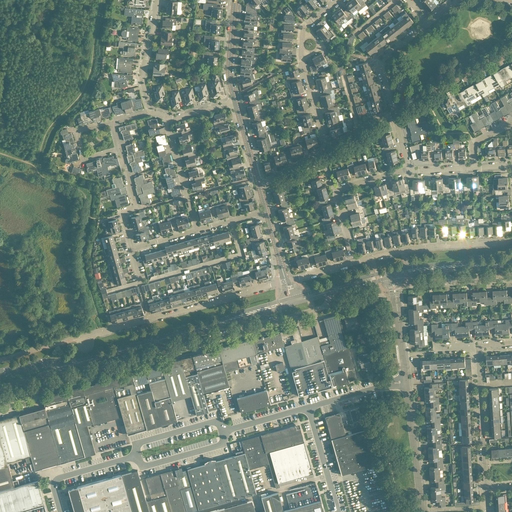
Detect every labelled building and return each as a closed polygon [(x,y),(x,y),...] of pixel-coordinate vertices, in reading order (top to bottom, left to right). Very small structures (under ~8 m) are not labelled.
[(246,4),(246,5),(252,9),(253,8),(256,6),(258,5),(260,2),(259,1),(258,0),(249,0),(248,1),(248,2),(246,4)] [(311,8),(306,1),(304,0),(300,0),(300,1),(299,3),(301,5),(296,9),(300,15),(302,14),(304,16),(305,15),(306,15),(308,14),(308,13),(309,12),(307,10),(311,8)] [(307,0),(306,1),(311,8),(312,9),(313,9),(314,9),(316,7),(316,6),(317,6),(315,4),(319,1),(317,0),(307,0)] [(350,1),(358,11),(366,5),(365,4),(364,2),(367,0),(366,0),(360,0),(358,2),(356,0),(350,0),(350,1)] [(166,13),(171,13),(180,14),(181,14),(181,13),(182,11),(181,10),(181,9),(180,9),(177,9),(177,1),(167,1),(167,5),(168,5),(167,7),(166,13)] [(349,9),(347,11),(351,17),(352,16),(358,11),(350,1),(349,1),(346,3),(347,4),(346,5),(349,9)] [(433,1),(426,7),(429,11),(437,5),(433,1)] [(203,9),(210,10),(209,12),(211,12),(211,16),(221,17),(222,9),(217,8),(215,8),(215,4),(204,3),(203,9)] [(245,18),(245,19),(245,20),(248,20),(254,21),(254,20),(256,21),(257,16),(257,11),(253,9),(252,9),(246,5),(245,11),(248,11),(248,14),(245,14),(245,17),(245,18)] [(368,7),(366,5),(358,11),(360,14),(368,8),(368,7)] [(124,9),(125,9),(124,15),(132,16),(131,24),(139,25),(139,23),(142,24),(142,15),(143,15),(144,9),(121,7),(121,10),(123,10),(124,9)] [(284,24),(290,25),(290,21),(294,22),(294,19),(294,18),(294,17),(294,16),(293,16),(292,14),(293,13),(288,7),(285,10),(284,10),(286,13),(286,15),(285,15),(284,19),(282,19),(282,24),(284,24)] [(352,18),(351,17),(347,11),(344,13),(341,8),(339,9),(336,11),(337,12),(336,12),(344,22),(345,23),(352,18)] [(344,22),(336,12),(335,12),(333,14),(332,15),(335,20),(333,22),(338,29),(342,26),(341,24),(344,22)] [(401,15),(403,18),(410,27),(412,25),(411,23),(413,21),(405,12),(403,13),(401,15)] [(162,27),(167,28),(172,28),(172,25),(176,25),(176,18),(170,18),(170,21),(163,20),(162,27)] [(403,18),(399,21),(404,28),(407,26),(408,28),(410,27),(403,18)] [(214,20),(209,19),(206,19),(205,25),(208,26),(208,28),(210,28),(210,32),(220,33),(221,25),(216,24),(214,24),(214,20)] [(244,29),(247,29),(253,30),(254,29),(254,26),(257,26),(257,21),(256,21),(254,20),(254,21),(248,20),(248,23),(244,23),(244,26),(244,27),(244,28),(244,29)] [(320,27),(316,31),(317,32),(317,33),(319,35),(320,35),(330,27),(326,23),(325,24),(323,21),(322,20),(321,20),(317,24),(319,25),(320,27)] [(399,21),(394,25),(402,34),(404,32),(402,30),(404,28),(399,21)] [(281,28),(281,33),(289,33),(289,30),(293,31),(293,28),(294,27),(293,26),(294,25),(290,25),(284,24),(284,28),(281,28)] [(388,25),(384,28),(393,40),(395,39),(394,37),(396,35),(390,28),(388,26),(388,25)] [(394,25),(390,28),(396,35),(398,33),(400,35),(402,34),(394,25)] [(121,32),(121,33),(122,35),(122,36),(122,37),(126,37),(126,40),(133,41),(138,41),(138,37),(137,37),(137,35),(137,33),(137,32),(139,32),(139,28),(134,27),(127,27),(127,30),(123,29),(123,30),(122,31),(121,32)] [(320,35),(320,36),(319,36),(322,39),(322,38),(323,40),(326,37),(328,40),(330,38),(332,40),(336,37),(330,30),(329,31),(328,29),(330,27),(320,35)] [(384,28),(379,32),(381,34),(387,41),(387,42),(390,40),(391,42),(393,40),(384,28)] [(243,38),(247,38),(253,39),(253,38),(253,35),(256,35),(257,30),(254,29),(253,30),(247,29),(247,32),(244,32),(243,35),(243,36),(243,37),(243,38)] [(176,37),(171,37),(172,32),(164,31),(164,35),(164,36),(161,36),(160,45),(171,45),(175,46),(176,37)] [(279,42),(282,42),(288,42),(289,39),(292,40),(292,37),(293,36),(293,35),(293,34),(289,33),(281,33),(279,33),(278,36),(280,37),(279,42)] [(354,38),(355,37),(356,37),(354,34),(349,38),(349,39),(348,43),(352,45),(353,42),(354,38)] [(381,34),(377,37),(384,46),(386,44),(384,43),(387,41),(381,34)] [(208,48),(214,48),(219,49),(219,40),(214,40),(212,40),(213,36),(205,35),(204,41),(207,42),(207,44),(209,44),(208,48)] [(377,37),(373,40),(378,48),(381,46),(382,47),(384,46),(377,37)] [(242,47),(246,47),(252,48),(252,47),(252,44),(254,44),(255,39),(253,38),(253,39),(247,38),(246,41),(243,41),(243,44),(242,44),(242,45),(242,46),(242,47)] [(373,40),(368,44),(375,53),(377,51),(376,49),(378,48),(373,40)] [(119,41),(118,47),(124,47),(124,50),(124,51),(126,51),(126,55),(127,55),(131,56),(132,54),(135,55),(136,50),(134,50),(134,48),(135,47),(137,47),(137,43),(132,43),(119,41)] [(280,46),(279,51),(288,52),(288,48),(291,49),(292,46),(292,45),(292,44),(292,43),(288,42),(282,42),(282,46),(280,46)] [(364,47),(368,44),(367,42),(360,47),(363,52),(366,50),(364,47)] [(375,53),(368,44),(364,47),(366,50),(370,54),(372,52),(374,54),(375,53)] [(241,53),(241,54),(242,55),(242,56),(245,56),(251,57),(251,56),(253,56),(253,53),(254,48),(252,47),(252,48),(246,47),(246,50),(242,50),(242,52),(241,53)] [(156,52),(156,54),(155,54),(156,57),(156,59),(166,60),(167,53),(168,54),(169,49),(158,48),(158,52),(156,52)] [(207,64),(212,64),(217,65),(218,56),(213,56),(211,56),(211,52),(203,51),(203,57),(205,58),(205,60),(207,60),(207,64)] [(288,52),(279,51),(279,56),(281,56),(281,60),(290,61),(290,60),(291,59),(291,58),(291,55),(287,55),(288,52)] [(317,56),(322,64),(327,62),(327,64),(331,62),(328,56),(325,58),(322,53),(320,54),(320,53),(317,55),(317,56)] [(322,64),(317,56),(316,55),(313,57),(314,58),(312,59),(315,63),(311,65),(314,70),(315,72),(320,69),(319,66),(322,64)] [(241,62),(241,63),(241,64),(241,65),(244,65),(250,66),(250,65),(252,65),(255,65),(256,60),(253,59),(253,56),(251,56),(251,57),(245,56),(245,59),(241,59),(241,61),(241,62)] [(120,72),(124,72),(131,73),(132,65),(131,65),(131,63),(132,63),(133,59),(119,57),(118,69),(118,71),(120,72)] [(360,70),(371,67),(370,64),(368,65),(367,62),(355,65),(357,71),(360,70)] [(152,70),(152,73),(153,73),(153,75),(158,75),(164,76),(165,67),(164,67),(164,64),(160,63),(155,63),(155,66),(153,66),(153,67),(153,69),(153,70),(152,70)] [(240,71),(240,72),(240,73),(240,74),(243,74),(249,75),(250,74),(253,74),(252,71),(252,65),(250,65),(250,66),(244,65),(244,68),(241,68),(240,70),(240,71)] [(506,66),(497,71),(505,86),(507,84),(508,83),(506,81),(511,78),(506,66)] [(360,70),(361,75),(370,73),(369,70),(371,69),(371,67),(360,70)] [(288,70),(285,71),(286,75),(287,75),(287,76),(287,77),(286,77),(287,80),(288,80),(289,80),(296,78),(295,78),(295,76),(294,75),(296,75),(299,74),(297,68),(288,71),(288,70)] [(219,91),(221,90),(222,90),(221,88),(216,71),(213,72),(215,81),(212,82),(213,86),(210,87),(213,97),(220,95),(219,92),(219,91)] [(497,71),(488,76),(494,88),(500,84),(501,87),(502,87),(505,86),(497,71)] [(123,74),(111,73),(112,76),(114,81),(115,81),(114,87),(121,87),(126,88),(126,86),(128,86),(126,79),(126,80),(125,78),(127,78),(128,76),(128,74),(123,74)] [(317,84),(317,85),(329,81),(328,76),(327,76),(326,73),(320,75),(321,78),(316,79),(316,81),(315,81),(316,84),(317,84)] [(249,75),(243,74),(245,79),(241,80),(242,83),(242,84),(243,85),(243,86),(252,83),(251,80),(254,79),(253,74),(250,74),(249,75)] [(488,76),(479,81),(487,95),(489,94),(490,93),(489,91),(494,88),(488,76)] [(363,80),(364,86),(374,83),(373,83),(372,80),(374,80),(374,77),(363,80)] [(296,78),(289,80),(290,83),(292,83),(293,88),(302,85),(300,80),(297,81),(296,81),(295,78),(296,78)] [(317,85),(317,89),(318,89),(319,90),(324,89),(325,92),(331,90),(333,90),(330,81),(329,81),(327,82),(317,85)] [(479,81),(470,86),(476,97),(482,94),(483,96),(484,97),(487,95),(479,81)] [(364,91),(367,90),(378,87),(377,85),(375,86),(374,83),(364,86),(362,86),(364,91)] [(205,95),(208,94),(208,93),(205,84),(199,86),(200,90),(197,91),(200,101),(206,99),(205,95),(206,95),(205,95)] [(162,96),(165,95),(165,93),(162,85),(156,87),(157,91),(154,92),(157,102),(163,100),(162,96)] [(293,93),(294,97),(301,94),(300,95),(299,92),(303,91),(302,85),(293,88),(294,93),(293,93)] [(470,86),(461,91),(469,105),(472,104),(472,103),(471,100),(476,97),(470,86)] [(195,98),(194,96),(192,87),(185,89),(186,94),(183,94),(186,105),(193,103),(192,99),(195,98)] [(364,91),(366,96),(368,96),(377,93),(376,90),(379,90),(378,87),(367,90),(364,91)] [(252,93),(244,95),(246,101),(249,100),(250,103),(259,100),(260,100),(256,89),(254,90),(253,91),(252,92),(252,93)] [(321,98),(320,98),(321,101),(322,101),(322,102),(331,99),(335,98),(333,90),(331,90),(325,92),(326,95),(320,96),(321,98)] [(181,100),(181,99),(178,91),(172,93),(173,97),(170,98),(173,108),(179,106),(178,102),(179,102),(178,102),(181,101),(181,100)] [(461,91),(452,96),(459,107),(464,104),(465,106),(467,107),(469,105),(461,91)] [(367,102),(381,98),(380,95),(378,96),(377,93),(368,96),(370,101),(367,102)] [(294,97),(293,97),(294,102),(295,105),(298,105),(307,102),(305,96),(302,97),(301,98),(300,95),(301,95),(301,94),(294,97)] [(504,105),(500,108),(504,115),(504,116),(509,114),(509,113),(511,110),(511,106),(510,103),(510,102),(508,100),(506,95),(500,98),(504,105)] [(459,107),(452,96),(443,101),(450,113),(452,112),(460,112),(460,110),(459,107)] [(131,99),(126,101),(129,113),(133,112),(132,110),(142,107),(141,103),(142,102),(141,98),(135,100),(136,101),(132,102),(131,99)] [(367,102),(368,107),(382,103),(380,103),(379,101),(381,100),(381,98),(367,102)] [(329,106),(329,108),(335,107),(334,104),(333,104),(331,99),(322,102),(321,102),(322,106),(323,105),(323,107),(329,106)] [(250,106),(247,107),(249,112),(258,110),(262,109),(260,103),(259,100),(250,103),(250,106)] [(129,113),(126,101),(121,102),(121,105),(118,106),(118,105),(112,106),(113,110),(114,110),(115,115),(125,112),(126,114),(129,113)] [(495,111),(490,113),(494,121),(495,122),(500,119),(499,118),(504,115),(500,108),(496,101),(494,102),(491,103),(491,104),(495,111)] [(296,108),(298,114),(306,111),(304,111),(304,109),(308,107),(307,102),(298,105),(299,107),(296,108)] [(382,103),(368,107),(369,110),(370,109),(372,117),(382,112),(381,106),(383,105),(382,103)] [(485,116),(481,119),(480,119),(484,126),(485,127),(490,124),(489,124),(494,121),(490,113),(486,106),(485,107),(482,108),(481,109),(483,114),(485,116)] [(99,108),(94,110),(97,122),(101,121),(100,119),(110,116),(110,114),(111,113),(110,112),(112,112),(111,107),(103,109),(104,110),(100,111),(99,108)] [(336,107),(335,107),(329,108),(330,111),(325,113),(325,114),(325,115),(326,118),(336,116),(338,115),(337,112),(339,111),(338,108),(337,108),(336,107)] [(81,117),(77,118),(79,125),(93,121),(94,123),(97,122),(94,110),(89,111),(88,110),(84,111),(84,114),(81,115),(80,115),(81,117)] [(253,117),(254,120),(261,118),(261,114),(259,115),(258,110),(249,112),(250,118),(253,117)] [(298,114),(296,114),(299,119),(300,122),(302,121),(311,119),(310,113),(307,114),(305,115),(305,112),(306,112),(306,111),(298,114)] [(471,115),(469,116),(473,123),(470,124),(473,128),(475,133),(480,130),(480,129),(484,126),(480,119),(481,119),(479,116),(476,111),(471,114),(471,115)] [(212,119),(214,124),(223,122),(222,119),(226,118),(225,112),(215,114),(216,118),(212,119)] [(327,119),(326,119),(327,122),(328,124),(333,122),(334,125),(343,123),(342,120),(340,120),(338,115),(336,116),(326,118),(327,119)] [(252,123),(253,129),(265,126),(264,121),(265,120),(266,119),(265,117),(261,118),(254,120),(255,122),(252,123)] [(165,131),(164,127),(159,128),(156,118),(153,119),(152,119),(147,120),(149,125),(150,125),(151,129),(148,129),(150,135),(165,131)] [(409,126),(411,131),(427,127),(425,121),(417,123),(416,118),(407,121),(408,126),(409,126)] [(302,130),(311,128),(310,128),(309,128),(308,125),(313,124),(311,119),(302,121),(303,124),(301,125),(301,126),(302,130)] [(214,124),(215,129),(217,134),(221,133),(221,132),(230,129),(228,123),(224,124),(223,122),(214,124)] [(136,123),(119,127),(120,131),(121,130),(124,140),(128,139),(129,140),(133,139),(131,134),(134,133),(133,129),(137,128),(136,123)] [(181,130),(182,133),(191,131),(190,126),(186,127),(185,123),(175,126),(177,132),(181,130)] [(343,123),(334,125),(335,129),(330,130),(330,132),(330,135),(331,135),(331,136),(344,132),(342,127),(343,126),(343,123)] [(265,126),(253,129),(255,134),(256,134),(258,133),(259,136),(269,134),(269,132),(267,131),(266,126),(265,126)] [(427,127),(411,131),(412,137),(411,137),(413,142),(422,140),(421,135),(429,132),(427,127)] [(64,144),(65,150),(77,146),(76,142),(74,143),(71,133),(68,134),(67,129),(62,130),(60,132),(61,134),(63,135),(64,140),(65,139),(66,143),(64,144)] [(191,131),(182,133),(183,136),(179,137),(180,143),(182,142),(185,142),(186,141),(190,140),(189,137),(192,136),(191,131)] [(382,135),(383,141),(392,139),(390,133),(385,134),(384,131),(378,133),(379,136),(382,135)] [(158,151),(170,148),(169,144),(167,145),(164,134),(161,135),(155,136),(157,141),(158,141),(159,145),(157,145),(157,147),(155,148),(156,151),(158,151)] [(222,142),(223,147),(233,144),(232,141),(236,140),(234,134),(225,137),(226,141),(222,142)] [(260,139),(257,140),(258,146),(270,142),(271,142),(269,134),(259,136),(260,139)] [(316,136),(310,138),(313,146),(318,145),(317,140),(319,140),(318,135),(316,136)] [(305,138),(302,138),(302,141),(303,142),(303,144),(306,144),(308,148),(313,146),(310,138),(308,138),(307,136),(305,137),(305,138)] [(498,146),(498,153),(498,156),(504,156),(504,155),(505,155),(505,153),(508,153),(508,145),(508,140),(507,137),(505,137),(505,140),(503,140),(503,146),(498,146)] [(498,146),(497,138),(494,138),(495,141),(493,141),(493,146),(488,147),(486,147),(486,156),(488,156),(488,157),(496,156),(495,153),(498,153),(498,146)] [(382,147),(383,150),(389,149),(388,146),(394,144),(392,139),(383,141),(385,147),(382,147)] [(294,145),(295,146),(297,155),(303,154),(302,149),(304,148),(305,150),(303,144),(303,142),(302,141),(298,142),(296,144),(294,145)] [(127,156),(128,160),(141,156),(145,155),(143,149),(135,151),(134,148),(135,148),(134,142),(130,143),(130,144),(126,145),(128,155),(127,156)] [(270,142),(258,146),(260,151),(263,150),(264,153),(268,152),(271,151),(270,148),(268,148),(268,147),(269,146),(271,145),(270,142)] [(435,142),(431,142),(431,145),(432,158),(435,157),(435,159),(436,159),(436,160),(442,160),(442,155),(441,150),(436,150),(436,145),(435,145),(435,142)] [(188,154),(188,157),(198,154),(196,149),(194,143),(185,146),(185,148),(182,149),(183,155),(188,154)] [(451,149),(445,149),(446,154),(446,159),(452,159),(452,158),(453,158),(453,156),(456,156),(455,143),(453,144),(451,144),(451,149)] [(459,143),(455,143),(456,156),(459,156),(459,158),(460,158),(460,159),(466,158),(466,148),(460,148),(460,143),(459,143)] [(226,155),(226,158),(237,155),(237,152),(239,152),(237,146),(233,147),(233,144),(223,147),(225,152),(228,151),(229,153),(226,154),(226,155)] [(285,144),(285,145),(287,151),(288,153),(291,152),(292,157),(297,155),(295,146),(292,147),(291,145),(289,145),(288,144),(285,144)] [(427,151),(421,151),(422,161),(428,161),(428,160),(429,160),(429,158),(432,158),(431,145),(427,145),(427,151)] [(77,146),(65,150),(66,154),(69,153),(70,157),(67,158),(66,159),(65,160),(65,161),(66,163),(67,163),(69,163),(70,163),(75,162),(74,161),(79,160),(76,150),(78,149),(77,146)] [(170,148),(158,151),(160,156),(162,156),(163,159),(162,159),(163,165),(168,164),(167,163),(172,162),(169,151),(171,151),(170,148)] [(387,153),(388,158),(397,156),(395,150),(390,152),(389,149),(383,150),(383,154),(387,153)] [(282,154),(279,155),(282,164),(287,162),(286,158),(289,157),(289,158),(288,153),(287,151),(285,152),(284,152),(284,151),(281,152),(282,154)] [(198,154),(188,157),(189,159),(185,160),(187,166),(191,165),(192,166),(191,166),(191,167),(200,164),(198,154)] [(271,156),(270,156),(271,160),(272,162),(275,161),(276,165),(282,164),(279,155),(276,156),(276,154),(273,154),(273,155),(271,156)] [(103,157),(99,158),(104,175),(109,173),(107,166),(111,165),(111,166),(116,164),(115,160),(114,160),(114,159),(113,156),(103,159),(103,157)] [(141,156),(128,160),(128,163),(130,162),(133,172),(138,171),(138,172),(142,171),(140,165),(143,165),(141,156)] [(228,165),(230,170),(239,168),(238,164),(242,163),(241,157),(238,158),(238,156),(227,159),(229,165),(228,165)] [(397,156),(388,158),(390,164),(387,165),(388,168),(394,166),(393,163),(398,162),(397,156)] [(374,161),(368,162),(371,171),(377,169),(375,164),(378,163),(376,157),(373,157),(374,161)] [(96,160),(86,163),(87,168),(86,168),(87,172),(93,170),(96,169),(98,176),(104,175),(99,158),(95,159),(96,160)] [(365,163),(360,165),(362,173),(368,172),(366,166),(369,166),(371,171),(368,162),(368,159),(365,160),(365,163)] [(272,162),(271,160),(268,161),(269,162),(263,164),(266,173),(272,171),(270,167),(273,166),(273,167),(274,167),(272,162)] [(353,163),(350,164),(352,170),(355,170),(356,175),(362,173),(360,165),(354,166),(353,163)] [(348,168),(343,169),(345,178),(351,177),(349,171),(352,170),(350,164),(347,165),(348,168)] [(71,173),(77,175),(80,168),(74,166),(71,173)] [(166,177),(167,183),(179,180),(178,176),(176,177),(173,167),(169,168),(169,167),(164,168),(166,173),(164,174),(165,178),(166,177)] [(239,168),(230,170),(231,175),(235,174),(237,180),(243,179),(242,176),(245,175),(244,169),(240,170),(239,168)] [(345,178),(343,169),(337,171),(336,168),(333,169),(335,175),(338,174),(339,180),(345,178)] [(194,177),(195,180),(204,177),(203,172),(199,173),(198,169),(188,172),(190,178),(194,177)] [(135,188),(137,192),(154,187),(152,181),(148,182),(147,179),(144,179),(143,174),(139,175),(139,176),(134,177),(137,187),(135,188)] [(498,183),(498,184),(508,183),(508,177),(501,178),(501,174),(495,175),(495,179),(498,179),(499,183),(498,183)] [(467,184),(464,184),(465,190),(470,190),(470,187),(473,186),(473,176),(472,176),(472,177),(467,177),(467,184)] [(479,176),(473,176),(473,186),(474,191),(479,191),(483,192),(482,182),(479,182),(479,176)] [(110,195),(127,190),(126,186),(124,187),(121,177),(117,178),(116,177),(112,178),(114,184),(115,183),(116,187),(106,190),(108,195),(110,195)] [(204,177),(195,180),(196,182),(192,184),(193,190),(196,189),(197,192),(206,189),(205,188),(203,187),(202,183),(205,182),(204,177)] [(311,181),(313,187),(319,185),(321,184),(320,178),(314,180),(314,177),(307,179),(308,182),(311,181)] [(449,184),(446,184),(447,192),(447,195),(451,195),(451,193),(456,193),(455,190),(456,190),(455,187),(455,177),(449,178),(449,184)] [(455,177),(455,187),(459,187),(459,191),(465,190),(464,184),(461,184),(461,178),(455,178),(455,177)] [(403,178),(397,180),(401,193),(406,192),(406,193),(409,193),(409,190),(408,184),(405,184),(403,178)] [(431,186),(428,186),(429,194),(438,194),(438,190),(437,178),(436,179),(432,178),(432,179),(431,180),(431,186)] [(443,178),(437,178),(438,190),(443,190),(443,192),(447,192),(446,184),(443,185),(443,178)] [(179,180),(167,183),(169,188),(171,188),(172,191),(171,191),(173,197),(177,196),(176,195),(181,193),(178,183),(180,183),(179,180)] [(393,188),(391,189),(392,195),(395,194),(395,195),(401,193),(397,180),(392,182),(393,188)] [(413,187),(410,187),(411,192),(411,195),(415,194),(415,193),(420,193),(420,190),(419,180),(413,180),(413,187)] [(419,180),(420,190),(425,189),(426,195),(429,194),(428,186),(425,186),(425,180),(419,180)] [(238,194),(240,193),(250,190),(248,185),(242,186),(242,183),(235,185),(237,190),(238,194)] [(381,184),(380,185),(383,194),(386,193),(387,197),(392,195),(391,189),(387,190),(386,183),(381,185),(381,184)] [(493,193),(495,193),(502,192),(501,189),(508,189),(508,184),(508,183),(498,184),(493,184),(493,189),(492,190),(493,193)] [(317,189),(318,195),(327,192),(325,186),(320,188),(319,185),(313,187),(314,190),(317,189)] [(383,194),(380,185),(374,186),(376,192),(373,193),(375,201),(378,200),(378,198),(380,198),(379,195),(382,194),(383,194)] [(273,192),(275,198),(284,196),(282,190),(285,189),(284,186),(278,188),(279,191),(273,192)] [(154,187),(137,192),(137,195),(139,194),(142,204),(146,203),(147,206),(151,205),(149,197),(148,198),(147,194),(151,193),(155,192),(154,187)] [(127,190),(110,195),(111,200),(119,198),(120,201),(119,202),(120,207),(124,206),(124,205),(129,204),(126,194),(128,193),(127,190)] [(238,194),(239,197),(240,202),(246,200),(246,197),(251,196),(252,195),(251,190),(250,190),(240,193),(238,194)] [(345,198),(347,203),(359,200),(357,191),(350,193),(351,196),(345,198)] [(317,201),(318,204),(324,202),(323,199),(329,198),(327,192),(318,195),(320,200),(317,201)] [(499,197),(499,202),(509,201),(509,200),(508,195),(502,196),(502,192),(495,193),(496,197),(499,197)] [(282,202),(283,205),(289,204),(288,200),(285,201),(284,196),(275,198),(276,204),(282,202)] [(359,200),(347,203),(347,204),(349,209),(355,207),(356,210),(362,208),(366,207),(365,203),(362,204),(361,199),(359,200)] [(246,200),(240,202),(237,203),(239,208),(244,206),(245,210),(255,207),(253,201),(247,203),(246,200)] [(224,203),(220,204),(224,216),(229,214),(228,208),(231,208),(229,201),(224,203)] [(509,201),(499,202),(500,202),(500,206),(497,207),(497,211),(504,210),(503,207),(510,207),(509,201)] [(321,206),(323,212),(332,209),(330,204),(325,205),(324,202),(318,204),(318,207),(321,206)] [(217,205),(212,206),(214,212),(216,212),(218,217),(224,216),(220,204),(217,205)] [(278,210),(280,216),(288,213),(287,207),(290,207),(289,204),(283,205),(283,208),(278,210)] [(208,207),(204,208),(207,220),(212,219),(211,213),(214,212),(212,206),(208,207)] [(207,220),(204,208),(198,210),(201,222),(207,220)] [(357,213),(350,215),(352,220),(351,220),(351,221),(361,218),(364,217),(363,212),(362,209),(362,208),(356,210),(357,213)] [(322,218),(322,221),(329,220),(328,217),(333,215),(332,209),(323,212),(325,218),(322,218)] [(131,217),(132,223),(142,221),(141,217),(145,216),(144,211),(136,213),(136,216),(131,217)] [(185,217),(182,217),(184,227),(190,225),(186,213),(184,214),(185,217)] [(287,220),(288,223),(294,221),(293,218),(290,219),(288,213),(280,216),(281,221),(287,220)] [(181,215),(172,217),(174,223),(177,223),(178,228),(184,227),(182,217),(181,215)] [(106,219),(104,219),(107,228),(118,225),(116,219),(115,219),(115,216),(112,217),(107,219),(106,219)] [(168,221),(165,222),(167,232),(173,230),(171,224),(174,223),(172,217),(167,219),(168,221)] [(465,217),(456,218),(456,220),(456,222),(456,225),(457,225),(457,229),(460,229),(460,234),(466,234),(466,231),(466,224),(466,221),(465,217)] [(501,218),(502,225),(502,226),(505,226),(505,230),(511,229),(511,220),(507,220),(507,217),(501,218)] [(361,218),(351,221),(353,226),(359,224),(360,228),(366,226),(365,222),(362,223),(361,219),(361,218)] [(142,221),(132,223),(134,229),(139,227),(140,230),(147,228),(146,226),(145,223),(147,223),(145,219),(141,220),(142,221)] [(160,220),(155,222),(157,228),(160,227),(161,230),(162,233),(167,232),(165,222),(164,219),(160,220)] [(438,219),(438,221),(439,230),(442,230),(442,235),(448,235),(448,229),(448,225),(447,225),(447,219),(438,219)] [(453,219),(447,219),(447,225),(448,225),(448,229),(451,229),(451,235),(457,234),(457,229),(457,225),(456,225),(456,222),(456,220),(453,220),(453,219)] [(326,224),(328,229),(337,227),(335,221),(330,223),(329,220),(322,221),(323,224),(326,224)] [(468,221),(466,221),(466,224),(466,231),(469,231),(470,237),(476,236),(475,231),(475,227),(474,224),(474,220),(474,221),(469,223),(468,221)] [(479,220),(474,220),(474,224),(475,227),(475,231),(478,231),(479,236),(485,236),(484,230),(484,226),(483,223),(483,222),(479,223),(479,220)] [(249,233),(252,232),(261,229),(259,224),(255,225),(254,221),(246,223),(249,233)] [(283,227),(285,233),(293,230),(292,225),(295,224),(294,221),(288,223),(288,226),(283,227)] [(433,224),(430,224),(430,226),(430,231),(430,236),(436,236),(436,230),(439,230),(438,221),(433,222),(433,224)] [(492,223),(493,225),(493,230),(496,229),(496,235),(503,234),(502,226),(502,225),(498,225),(498,222),(492,223)] [(489,223),(483,223),(484,226),(484,230),(487,230),(487,235),(494,235),(493,230),(493,225),(489,226),(489,223)] [(421,227),(421,224),(415,225),(415,224),(411,224),(412,228),(412,235),(412,237),(418,237),(418,231),(421,231),(421,227)] [(424,227),(421,227),(421,231),(421,237),(427,236),(427,231),(430,231),(430,226),(430,224),(424,224),(424,227)] [(118,225),(107,228),(109,236),(113,235),(116,234),(115,231),(119,230),(118,225)] [(326,236),(327,239),(334,237),(333,234),(338,232),(337,227),(328,229),(329,235),(326,236)] [(141,233),(135,234),(137,240),(139,239),(140,241),(145,240),(144,238),(146,237),(146,235),(150,234),(149,230),(148,228),(147,228),(140,230),(141,233)] [(406,232),(403,233),(402,233),(403,237),(404,243),(410,241),(409,236),(412,235),(412,228),(409,229),(409,228),(405,229),(406,232)] [(247,243),(249,242),(258,240),(258,239),(259,239),(258,239),(257,236),(262,235),(261,229),(252,232),(253,235),(250,236),(250,238),(246,239),(247,243)] [(292,237),(292,240),(296,239),(299,238),(298,235),(295,236),(293,230),(285,233),(286,238),(292,237)] [(397,234),(394,235),(393,235),(394,239),(395,245),(401,243),(400,238),(403,237),(402,233),(403,233),(402,230),(397,232),(397,234)] [(376,239),(377,243),(377,247),(378,248),(384,247),(382,242),(385,241),(386,241),(385,237),(384,232),(379,233),(378,234),(379,238),(376,239)] [(388,234),(388,236),(385,237),(386,241),(385,241),(387,246),(392,245),(391,240),(394,239),(393,235),(394,235),(393,232),(388,234)] [(218,234),(213,235),(215,244),(216,247),(221,246),(220,242),(218,234)] [(104,237),(101,238),(103,244),(106,243),(114,240),(113,235),(109,236),(104,237)] [(207,235),(202,236),(205,249),(210,247),(210,245),(210,246),(209,244),(209,243),(208,237),(207,235)] [(208,237),(209,243),(209,244),(210,246),(210,245),(210,247),(211,249),(216,247),(215,244),(213,235),(208,237)] [(202,236),(197,238),(199,246),(200,249),(203,248),(204,249),(205,249),(202,236)] [(371,240),(367,241),(368,245),(369,250),(375,249),(374,244),(377,243),(376,239),(376,236),(370,237),(371,240)] [(366,237),(357,239),(360,252),(366,251),(365,246),(368,245),(367,241),(366,237)] [(294,246),(295,249),(300,247),(301,247),(300,244),(297,245),(296,239),(292,240),(287,241),(289,247),(294,246)] [(103,244),(104,249),(116,245),(114,240),(106,243),(103,244)] [(256,240),(249,242),(250,244),(252,243),(252,245),(252,246),(252,248),(253,248),(254,250),(255,250),(257,249),(258,249),(266,247),(264,241),(259,242),(258,240),(256,240)] [(186,241),(181,242),(184,254),(189,252),(188,249),(186,241)] [(181,242),(176,244),(178,252),(179,255),(184,254),(181,242)] [(105,254),(109,253),(117,250),(116,245),(104,249),(105,254)] [(165,247),(165,249),(168,257),(173,255),(173,253),(171,245),(165,247)] [(256,254),(253,257),(254,259),(257,258),(257,259),(263,257),(262,254),(267,252),(266,247),(258,249),(257,249),(255,250),(256,254)] [(331,249),(328,250),(329,256),(332,256),(334,261),(340,259),(337,251),(332,252),(331,249)] [(343,249),(337,251),(340,259),(345,258),(343,249)] [(325,254),(320,255),(322,264),(328,263),(327,257),(329,256),(328,250),(325,251),(325,254)] [(313,252),(310,253),(312,259),(312,261),(315,260),(317,266),(322,264),(320,255),(314,257),(313,252)] [(144,264),(152,261),(150,253),(142,255),(144,264)] [(308,257),(302,258),(304,267),(310,265),(309,260),(312,259),(310,253),(307,254),(308,257)] [(304,267),(302,258),(296,260),(299,269),(304,267)] [(108,264),(110,269),(121,266),(120,261),(112,263),(108,264)] [(268,264),(260,266),(261,270),(263,279),(269,277),(268,276),(267,271),(270,270),(269,268),(268,264)] [(110,269),(111,275),(123,271),(121,266),(110,269)] [(246,273),(243,274),(244,277),(246,285),(252,284),(250,278),(253,278),(253,276),(251,267),(249,268),(250,272),(246,273)] [(252,267),(251,267),(253,276),(256,275),(257,280),(263,279),(261,270),(258,271),(257,268),(256,268),(253,269),(252,267)] [(111,275),(113,280),(124,277),(123,271),(111,275)] [(246,285),(244,277),(243,274),(238,275),(238,273),(234,274),(236,282),(237,284),(240,284),(241,287),(246,285)] [(232,280),(227,281),(227,282),(229,290),(235,289),(234,285),(237,284),(236,282),(234,274),(230,275),(232,280)] [(124,277),(113,280),(114,285),(126,282),(124,277)] [(229,290),(227,281),(224,282),(222,278),(221,277),(216,279),(219,289),(222,288),(223,292),(229,290)] [(210,281),(204,282),(208,294),(213,293),(211,284),(210,281)] [(204,282),(199,284),(203,295),(208,294),(204,282)] [(199,284),(194,285),(197,297),(203,295),(199,284)] [(194,285),(189,287),(192,298),(197,297),(194,285)] [(189,287),(184,288),(187,300),(192,298),(189,287)] [(184,288),(179,290),(182,301),(187,300),(184,288)] [(179,290),(173,291),(177,303),(182,301),(179,290)] [(493,296),(490,297),(491,304),(497,304),(496,300),(500,300),(500,290),(493,291),(493,296)] [(507,290),(500,290),(500,300),(504,300),(504,303),(511,303),(510,295),(507,295),(507,290)] [(168,293),(168,295),(169,295),(171,304),(175,303),(177,303),(173,291),(168,293)] [(473,298),(470,298),(471,305),(477,305),(476,302),(480,301),(480,291),(473,292),(473,298)] [(487,291),(480,291),(480,301),(484,301),(484,304),(491,304),(490,297),(487,297),(487,291)] [(467,292),(460,293),(460,303),(464,302),(464,306),(471,305),(470,298),(467,298),(467,292)] [(447,293),(440,294),(440,304),(441,307),(451,307),(450,299),(447,299),(447,293)] [(453,299),(450,299),(451,307),(457,306),(456,303),(460,303),(460,293),(453,293),(453,299)] [(440,304),(440,294),(433,294),(433,300),(430,300),(430,304),(430,308),(437,308),(437,304),(440,304)] [(166,296),(164,296),(167,308),(172,306),(171,304),(169,295),(168,295),(166,296)] [(414,303),(414,306),(422,305),(422,299),(418,299),(418,295),(408,296),(409,303),(414,303)] [(159,297),(158,297),(161,309),(167,308),(164,296),(160,297),(159,297)] [(156,298),(153,299),(156,311),(161,309),(158,297),(157,297),(156,298)] [(156,311),(153,299),(152,299),(151,299),(149,299),(148,300),(147,301),(151,312),(156,311)] [(141,303),(135,304),(139,316),(144,314),(141,303)] [(135,304),(130,306),(133,317),(139,316),(135,304)] [(415,309),(409,309),(409,316),(419,316),(419,312),(422,311),(422,309),(430,308),(430,304),(428,304),(422,305),(414,306),(415,309)] [(130,306),(125,307),(128,318),(133,317),(130,306)] [(125,307),(120,308),(123,320),(128,318),(125,307)] [(120,308),(115,310),(118,321),(123,320),(120,308)] [(118,321),(115,310),(109,311),(112,323),(118,321)] [(329,339),(320,342),(321,346),(323,354),(348,347),(342,326),(343,325),(342,323),(341,323),(339,314),(323,319),(326,326),(329,339)] [(346,322),(342,323),(343,325),(347,324),(348,329),(352,328),(351,325),(357,323),(358,325),(359,326),(363,325),(360,316),(356,317),(356,315),(344,318),(346,322)] [(416,323),(416,326),(423,325),(423,319),(419,319),(419,316),(409,316),(410,323),(416,323)] [(511,325),(511,319),(502,320),(502,333),(509,333),(509,327),(511,326),(511,325)] [(486,324),(482,324),(483,334),(490,334),(489,328),(492,328),(492,320),(485,321),(486,324)] [(502,320),(492,320),(492,328),(495,328),(495,333),(502,333),(502,320)] [(478,321),(472,322),(472,329),(475,329),(475,335),(483,334),(482,324),(478,325),(478,321)] [(466,325),(462,326),(463,336),(470,335),(469,329),(472,329),(472,322),(465,322),(466,325)] [(446,327),(442,327),(443,337),(450,336),(449,331),(452,331),(452,323),(445,323),(446,327)] [(458,323),(452,323),(452,331),(455,330),(456,336),(463,336),(462,326),(458,326),(458,323)] [(443,337),(442,327),(438,327),(438,324),(431,324),(432,332),(435,332),(436,337),(443,337)] [(410,329),(411,336),(427,335),(427,325),(423,325),(416,326),(416,329),(410,329)] [(291,368),(325,359),(323,354),(321,346),(318,336),(301,340),(297,326),(280,331),(284,345),(291,368)] [(253,338),(252,338),(256,353),(284,345),(280,331),(280,332),(264,336),(263,336),(262,336),(261,337),(253,339),(253,338)] [(417,346),(424,346),(424,339),(427,339),(427,341),(432,341),(432,335),(427,335),(411,336),(411,343),(417,343),(417,346)] [(219,348),(218,348),(225,372),(259,363),(256,353),(252,338),(251,339),(252,341),(250,341),(250,340),(244,342),(227,347),(227,346),(221,348),(221,349),(220,350),(219,348)] [(323,354),(325,359),(332,385),(332,387),(349,382),(349,381),(357,378),(348,347),(323,354)] [(192,356),(196,369),(197,373),(202,389),(203,394),(229,386),(225,372),(218,348),(192,356)] [(358,366),(361,365),(362,371),(367,369),(367,368),(371,366),(367,353),(359,355),(359,354),(357,354),(359,362),(357,362),(358,366)] [(181,359),(180,359),(184,373),(196,369),(192,356),(183,358),(183,359),(181,360),(181,359)] [(184,373),(180,359),(161,364),(170,396),(172,401),(191,395),(186,376),(185,376),(184,373)] [(332,385),(325,359),(291,368),(299,395),(332,385)] [(275,364),(277,372),(285,369),(283,362),(275,364)] [(151,390),(154,401),(170,396),(161,364),(160,365),(157,366),(156,366),(145,369),(149,382),(151,390)] [(145,370),(131,374),(131,375),(135,386),(149,382),(145,369),(145,370)] [(132,433),(147,429),(137,394),(131,375),(131,373),(112,378),(122,417),(127,434),(128,434),(128,433),(132,432),(132,433)] [(197,373),(186,376),(191,395),(196,415),(201,414),(205,413),(208,412),(203,394),(202,389),(197,373)] [(87,385),(83,386),(92,418),(93,423),(94,425),(122,417),(112,378),(108,379),(108,380),(87,386),(87,385)] [(425,387),(425,394),(435,393),(435,390),(438,389),(438,383),(430,383),(430,387),(425,387)] [(67,391),(70,404),(76,423),(92,418),(83,386),(82,387),(67,391)] [(151,390),(137,394),(147,429),(153,427),(160,426),(161,426),(162,426),(163,426),(164,426),(165,425),(166,425),(167,425),(168,424),(169,424),(170,423),(170,422),(177,421),(172,401),(170,396),(154,401),(151,390)] [(248,410),(248,411),(248,410),(249,410),(250,410),(250,409),(262,406),(262,407),(262,406),(263,406),(264,406),(263,405),(264,405),(265,406),(265,405),(266,405),(268,404),(269,405),(271,404),(267,390),(237,398),(241,413),(243,412),(243,411),(245,411),(246,411),(245,411),(246,410),(247,411),(247,410),(248,410)] [(70,404),(67,391),(66,391),(63,392),(64,393),(60,394),(60,393),(44,398),(44,397),(42,398),(45,407),(46,411),(70,404)] [(431,401),(432,404),(439,403),(439,397),(435,397),(435,393),(425,394),(425,401),(431,401)] [(426,407),(426,414),(436,413),(436,410),(439,409),(439,403),(432,404),(432,407),(426,407)] [(85,457),(76,423),(70,404),(46,411),(50,424),(61,463),(85,457)] [(24,431),(50,424),(46,411),(45,407),(35,410),(35,409),(32,410),(19,414),(19,415),(24,431)] [(352,421),(356,420),(362,418),(359,407),(349,410),(351,410),(354,421),(352,421)] [(326,417),(325,417),(331,439),(346,435),(345,433),(348,432),(347,427),(344,428),(339,413),(326,417)] [(436,413),(426,414),(427,421),(433,421),(433,424),(440,423),(440,417),(436,417),(436,413)] [(0,490),(15,487),(20,485),(18,480),(13,481),(9,465),(8,462),(31,456),(24,431),(19,415),(0,420),(0,490)] [(92,418),(76,423),(85,457),(96,453),(88,425),(93,423),(92,418)] [(350,428),(352,433),(365,429),(362,418),(356,420),(357,424),(355,427),(351,429),(350,428)] [(427,427),(428,434),(438,433),(437,429),(441,429),(440,423),(433,424),(433,426),(427,427)] [(61,463),(50,424),(24,431),(31,456),(35,471),(61,463)] [(296,425),(260,435),(266,453),(304,442),(300,427),(296,425)] [(119,426),(104,430),(106,435),(109,434),(110,438),(111,437),(110,435),(121,433),(119,426)] [(346,435),(331,439),(341,475),(375,465),(365,429),(352,433),(346,435)] [(434,441),(434,444),(441,443),(441,437),(438,437),(438,433),(428,434),(428,441),(434,441)] [(241,440),(244,450),(249,469),(269,464),(266,453),(260,435),(241,440)] [(304,442),(266,453),(269,464),(275,488),(279,487),(278,483),(313,473),(304,442)] [(428,447),(429,454),(439,453),(438,449),(442,449),(441,443),(434,444),(434,446),(428,447)] [(187,469),(199,510),(256,493),(249,469),(244,450),(234,453),(234,455),(215,461),(215,460),(210,460),(211,461),(209,461),(205,463),(205,464),(187,469)] [(435,461),(435,464),(443,463),(442,453),(439,453),(429,454),(429,461),(435,461)] [(430,467),(430,474),(440,473),(440,469),(443,469),(443,463),(435,464),(435,466),(430,467)] [(175,469),(186,511),(190,511),(199,510),(187,469),(182,471),(181,467),(175,469)] [(160,473),(161,474),(171,511),(186,511),(175,469),(160,473)] [(138,470),(121,474),(131,511),(149,511),(146,500),(138,470)] [(436,481),(437,484),(444,483),(444,477),(440,477),(440,473),(430,474),(431,481),(436,481)] [(75,511),(131,511),(121,474),(78,487),(76,488),(76,487),(68,489),(69,493),(70,493),(75,511)] [(152,499),(146,500),(149,511),(171,511),(161,474),(155,475),(155,476),(153,477),(152,476),(147,478),(147,477),(146,477),(152,499)] [(15,487),(0,490),(0,511),(15,511),(44,504),(40,490),(38,480),(20,485),(15,487)] [(437,487),(431,487),(431,494),(441,493),(445,493),(444,489),(444,483),(437,484),(437,487)] [(278,492),(271,494),(276,511),(323,511),(320,500),(290,508),(283,510),(278,492)] [(441,493),(431,494),(432,501),(438,501),(438,507),(445,506),(445,497),(442,497),(441,493)] [(219,511),(218,509),(218,511),(276,511),(271,494),(261,497),(265,511),(219,511)] [(473,495),(465,495),(465,502),(455,503),(455,506),(472,505),(472,502),(474,502),(473,495)]
